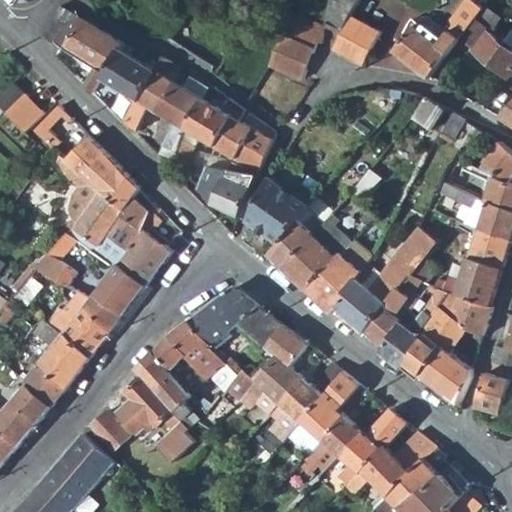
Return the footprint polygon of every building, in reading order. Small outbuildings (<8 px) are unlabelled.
[(333,0),(328,21),(343,29),(351,15),(360,0),(333,0)] [(60,6),(43,35),(64,46),(80,17),(60,6)] [(486,6),(479,16),(494,27),(502,17),(486,6)] [(295,10),(269,64),(302,78),(319,39),(323,42),(326,25),(295,10)] [(343,29),(333,49),(352,60),(361,65),(368,52),(380,31),(351,15),(343,29)] [(80,17),(64,46),(95,64),(85,82),(94,92),(102,78),(122,42),(80,17)] [(395,50),(428,77),(459,37),(450,30),(439,44),(414,24),(395,50)] [(511,49),(510,48),(511,45),(511,41),(505,36),(502,41),(490,32),(476,49),(510,75),(511,73),(511,49)] [(122,42),(102,78),(138,99),(156,67),(122,48),(125,42),(122,42)] [(138,99),(126,121),(137,129),(148,104),(158,110),(160,107),(175,81),(166,75),(174,61),(164,54),(156,67),(138,99)] [(14,80),(0,94),(0,108),(5,113),(26,92),(14,80)] [(160,107),(158,110),(175,119),(158,153),(174,158),(185,133),(187,128),(191,121),(204,99),(175,81),(160,107)] [(26,92),(5,113),(25,133),(32,126),(47,111),(27,91),(26,92)] [(427,97),(413,116),(426,124),(432,128),(446,108),(427,97)] [(185,133),(174,158),(185,161),(192,149),(201,137),(216,145),(233,115),(204,99),(191,121),(187,128),(185,133)] [(47,111),(32,126),(50,144),(75,119),(57,101),(47,111)] [(511,101),(497,117),(511,126),(511,101)] [(233,115),(216,145),(237,157),(261,169),(274,137),(239,119),(245,108),(239,105),(233,115)] [(452,112),(442,130),(454,137),(465,118),(452,112)] [(413,116),(402,129),(417,138),(426,124),(413,116)] [(141,187),(90,135),(69,160),(125,209),(135,195),(141,187)] [(490,190),(486,201),(488,202),(488,201),(511,208),(511,181),(509,181),(511,177),(511,150),(500,141),(477,169),(474,168),(468,181),(490,190)] [(192,149),(185,161),(194,163),(198,153),(192,149)] [(198,153),(194,163),(212,166),(237,170),(239,165),(228,159),(212,153),(211,154),(200,150),(198,153)] [(70,161),(63,154),(59,160),(67,176),(76,183),(72,189),(71,203),(76,213),(83,219),(76,227),(100,244),(109,233),(131,249),(146,229),(152,209),(135,195),(125,209),(70,161)] [(237,170),(212,166),(202,190),(216,204),(241,214),(259,173),(237,170)] [(371,166),(352,190),(361,199),(382,177),(371,166)] [(249,219),(248,221),(277,242),(308,207),(311,202),(291,189),(270,176),(249,219)] [(296,182),(291,189),(311,202),(318,195),(296,182)] [(447,182),(442,191),(473,206),(478,197),(447,182)] [(277,242),(268,252),(282,266),(327,216),(341,201),(331,192),(314,213),(308,207),(277,242)] [(473,206),(464,224),(478,230),(478,229),(488,202),(486,201),(478,197),(473,206)] [(488,202),(478,229),(511,240),(511,208),(488,201),(488,202)] [(370,208),(360,217),(368,226),(378,216),(370,208)] [(327,216),(282,266),(306,288),(354,239),(327,216)] [(359,279),(338,306),(366,331),(409,275),(412,276),(440,240),(421,226),(382,273),(385,276),(377,291),(365,282),(376,268),(380,262),(372,255),(372,256),(359,279)] [(76,227),(71,234),(78,239),(101,255),(105,250),(106,249),(100,244),(76,227)] [(131,249),(121,262),(147,283),(174,248),(146,229),(131,249)] [(438,278),(435,285),(439,286),(450,290),(491,305),(511,241),(511,240),(478,229),(478,230),(471,252),(466,267),(462,279),(449,275),(446,281),(438,278)] [(68,233),(51,252),(62,259),(78,239),(71,234),(68,233)] [(109,233),(100,244),(106,249),(105,250),(121,262),(131,249),(109,233)] [(354,239),(306,288),(331,313),(338,306),(359,279),(372,256),(354,239)] [(440,240),(412,276),(422,280),(427,282),(453,248),(441,239),(440,240)] [(105,250),(101,255),(117,267),(121,262),(105,250)] [(51,252),(37,268),(60,280),(70,265),(62,259),(51,252)] [(93,297),(86,306),(112,328),(147,283),(121,262),(117,267),(93,297)] [(454,263),(449,275),(462,279),(466,267),(454,263)] [(70,265),(60,280),(70,285),(78,270),(70,265)] [(382,273),(376,268),(365,282),(377,291),(385,276),(382,273)] [(409,275),(366,331),(385,345),(405,319),(411,311),(419,297),(413,294),(422,280),(412,276),(409,275)] [(385,345),(381,351),(386,355),(402,367),(406,361),(428,332),(425,329),(440,307),(450,290),(439,286),(420,316),(411,311),(405,319),(385,345)] [(230,289),(189,318),(216,348),(234,335),(231,331),(241,322),(241,323),(260,306),(241,291),(230,289)] [(450,290),(440,307),(469,328),(484,335),(493,306),(491,305),(450,290)] [(68,300),(59,313),(72,323),(86,306),(93,297),(84,292),(75,305),(68,300)] [(13,297),(8,303),(13,308),(19,300),(13,297)] [(8,303),(0,311),(0,319),(5,323),(16,310),(13,308),(8,303)] [(56,316),(51,322),(65,332),(67,330),(92,354),(112,328),(86,306),(72,323),(59,313),(56,316)] [(260,306),(241,323),(254,334),(273,315),(260,306)] [(442,344),(421,373),(460,402),(474,377),(474,367),(459,356),(453,351),(460,341),(469,328),(440,307),(425,329),(428,332),(442,344)] [(50,310),(45,317),(47,319),(51,322),(56,316),(50,310)] [(273,315),(254,334),(268,346),(286,325),(273,315)] [(169,334),(155,349),(172,371),(181,361),(187,355),(208,378),(212,375),(226,389),(228,387),(240,374),(228,361),(216,348),(189,318),(169,334)] [(47,319),(37,331),(55,345),(65,332),(51,322),(47,319)] [(286,325),(268,346),(279,354),(292,364),(311,345),(286,325)] [(55,345),(26,380),(29,382),(53,403),(92,354),(67,330),(65,332),(55,345)] [(428,332),(406,361),(421,373),(442,344),(428,332)] [(460,341),(453,351),(459,356),(466,346),(460,341)] [(492,358),(489,371),(511,376),(511,350),(507,349),(507,346),(497,344),(492,358)] [(268,346),(246,369),(255,377),(279,354),(268,346)] [(155,349),(138,367),(144,374),(183,419),(192,410),(187,401),(194,395),(183,383),(180,379),(172,371),(155,349)] [(252,388),(241,399),(250,407),(256,401),(266,391),(281,403),(306,376),(292,364),(279,354),(255,377),(259,381),(252,388)] [(233,356),(228,361),(240,374),(245,369),(233,356)] [(181,361),(172,371),(180,379),(189,370),(181,361)] [(302,421),(292,431),(310,445),(319,435),(324,440),(348,415),(341,409),(361,385),(334,363),(318,380),(327,389),(324,393),(300,419),(302,421)] [(240,374),(228,387),(241,399),(252,388),(259,381),(255,377),(246,369),(245,369),(240,374)] [(511,376),(489,371),(479,404),(504,411),(511,385),(511,376)] [(183,419),(144,374),(126,391),(131,397),(117,410),(139,431),(147,426),(151,429),(155,426),(156,427),(166,417),(176,429),(158,444),(173,460),(199,437),(183,419)] [(192,375),(183,383),(194,395),(203,406),(207,412),(222,395),(215,388),(207,392),(192,375)] [(279,420),(271,429),(284,441),(292,431),(302,421),(300,419),(324,393),(306,376),(281,403),(288,409),(279,420)] [(4,412),(0,416),(0,427),(20,444),(31,430),(53,403),(29,382),(4,412)] [(266,391),(256,401),(271,414),(281,403),(266,391)] [(281,403),(271,414),(279,420),(288,409),(281,403)] [(203,406),(198,411),(203,416),(207,412),(203,406)] [(109,409),(92,424),(114,449),(132,434),(109,409)] [(367,431),(342,456),(350,463),(340,475),(347,483),(359,471),(361,473),(388,445),(409,423),(392,409),(370,434),(367,431)] [(324,440),(302,464),(312,473),(321,464),(326,469),(340,455),(342,456),(367,431),(348,415),(324,440)] [(0,467),(20,444),(0,427),(0,467)] [(271,429),(257,443),(271,456),(284,441),(271,429)] [(359,471),(347,483),(358,492),(372,479),(388,495),(436,445),(419,431),(397,453),(388,445),(361,473),(359,471)] [(83,432),(44,478),(77,506),(84,511),(91,511),(99,505),(87,495),(116,461),(83,432)] [(436,445),(388,495),(401,507),(425,486),(427,487),(442,473),(436,467),(449,455),(436,445)] [(294,471),(290,475),(297,483),(302,478),(294,471)] [(425,486),(401,507),(405,511),(447,511),(463,495),(448,479),(442,473),(427,487),(425,486)] [(135,490),(127,499),(136,507),(151,492),(132,475),(127,481),(135,490)] [(71,511),(77,506),(44,478),(14,511),(71,511)] [(463,495),(447,511),(477,511),(483,505),(467,491),(463,495)] [(388,495),(376,507),(381,511),(395,511),(401,507),(388,495)] [(127,499),(121,505),(127,511),(131,511),(136,507),(127,499)]
